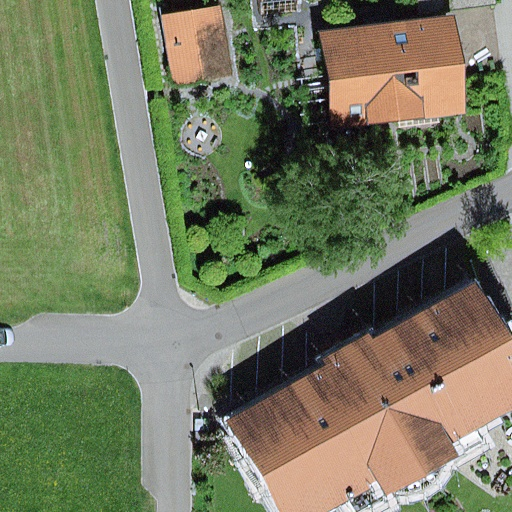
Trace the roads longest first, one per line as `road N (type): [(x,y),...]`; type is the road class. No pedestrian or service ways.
road 1 (residential): [(511,192),(166,347)]
road 2 (residential): [(110,0),(166,347)]
road 3 (residential): [(166,347),(0,343)]
road 4 (residential): [(166,347),(172,511)]
